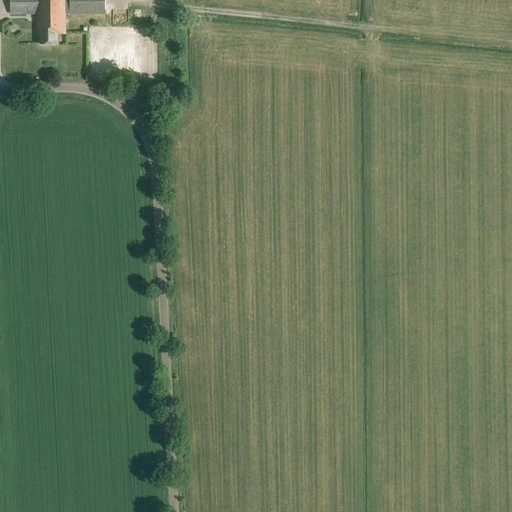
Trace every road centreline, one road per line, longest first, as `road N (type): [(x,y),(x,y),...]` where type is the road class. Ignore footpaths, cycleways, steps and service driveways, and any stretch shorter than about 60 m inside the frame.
road 1 (unclassified): [(174,511),(149,152),(119,110),(95,97),(0,97)]
road 2 (track): [(144,0),(511,39)]
